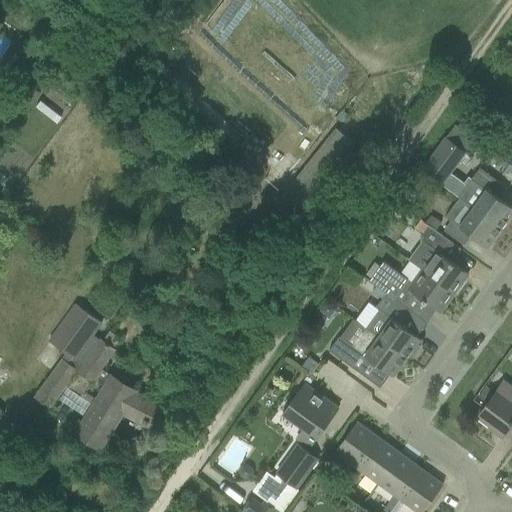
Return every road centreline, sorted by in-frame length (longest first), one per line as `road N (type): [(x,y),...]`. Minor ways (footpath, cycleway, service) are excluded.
road 1 (track): [(163,511),(511,24)]
road 2 (residential): [(511,269),(419,397),(415,420)]
